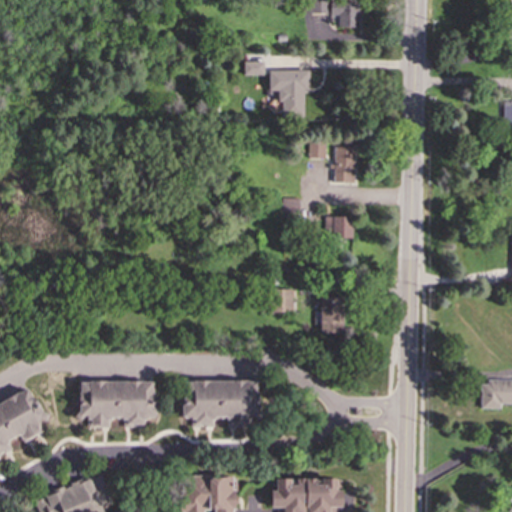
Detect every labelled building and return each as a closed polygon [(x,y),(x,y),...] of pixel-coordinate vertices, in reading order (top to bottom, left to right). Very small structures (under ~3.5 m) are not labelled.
[(327,0),(302,0),(303,13),(328,12),(327,0)] [(357,27),(357,2),(351,2),(351,0),(341,0),(341,2),(328,2),(328,15),(337,15),(337,27),(357,27)] [(243,75),(262,74),(262,61),(242,61),(243,75)] [(267,69),(267,90),(279,90),(278,116),(302,116),(303,90),(308,90),(308,70),(267,69)] [(511,130),(511,101),(501,102),(502,130),(511,130)] [(307,158),(323,158),(324,140),(308,140),(307,158)] [(332,182),(353,183),(353,147),(333,147),(332,166),(333,166),(332,182)] [(298,198),(280,198),(281,214),(298,214),(298,198)] [(351,237),(350,216),(324,216),(324,238),(351,237)] [(292,289),(269,289),(269,312),(293,312),(292,289)] [(78,380),(77,418),(90,418),(90,427),(108,427),(108,417),(122,418),(122,425),(141,425),(141,418),(152,418),(153,381),(78,380)] [(182,380),(181,418),(190,418),(190,427),(213,427),(213,417),(229,417),(229,423),(248,424),(248,416),(258,416),(258,381),(182,380)] [(511,380),(479,380),(479,408),(499,408),(499,403),(511,403),(511,380)] [(0,401),(0,451),(10,447),(6,440),(19,434),(22,439),(40,430),(36,422),(46,418),(43,412),(40,414),(27,388),(0,401)] [(202,511),(202,509),(213,509),(213,511),(232,511),(232,474),(180,475),(180,511),(202,511)] [(36,511),(111,511),(100,475),(32,495),(36,511)] [(334,511),(334,506),(340,506),(340,490),(335,490),(335,478),(273,478),(274,490),(269,490),(269,507),(275,507),(275,511),(334,511)]
